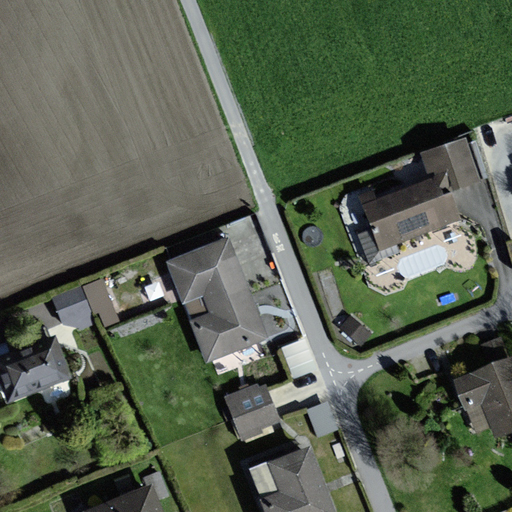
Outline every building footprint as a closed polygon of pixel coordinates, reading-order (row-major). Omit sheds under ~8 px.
[(477,178),(464,141),(426,155),(431,168),(441,164),(446,179),(376,204),(372,193),(365,196),(376,228),(360,234),(371,262),(400,252),(397,244),(463,220),(453,192),(444,195),(441,187),(453,183),(455,186),(477,178)] [(267,337),(230,236),(168,259),(183,301),(189,298),(197,320),(193,321),(207,360),(267,337)] [(118,319),(102,279),(85,286),(95,311),(100,309),(106,324),(118,319)] [(55,299),(65,322),(79,325),(81,329),(95,323),(81,288),(55,299)] [(370,333),(351,317),(343,327),(361,343),(370,333)] [(306,334),(284,341),(293,371),(316,364),(306,334)] [(70,377),(54,337),(0,358),(0,379),(9,402),(70,377)] [(498,436),(511,430),(511,357),(507,360),(500,341),(485,347),(493,367),(458,381),(477,430),(493,424),(498,436)] [(279,419),(266,386),(259,389),(257,385),(227,396),(243,437),(258,431),(257,427),(279,419)] [(337,428),(327,403),(310,410),(319,435),(337,428)] [(332,511),(309,449),(255,469),(270,511),(332,511)] [(161,511),(151,486),(85,511),(161,511)]
